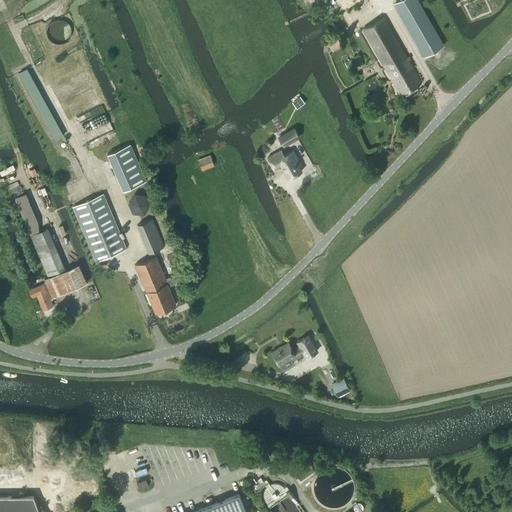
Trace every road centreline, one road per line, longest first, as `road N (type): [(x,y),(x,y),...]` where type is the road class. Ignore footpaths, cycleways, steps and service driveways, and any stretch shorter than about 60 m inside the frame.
road 1 (tertiary): [(511,43),(280,286),(229,324),(181,349),(117,363),(63,362),(0,345)]
road 2 (track): [(383,0),(447,109)]
